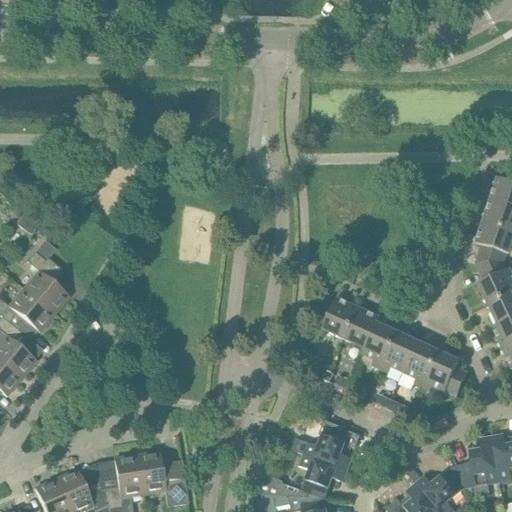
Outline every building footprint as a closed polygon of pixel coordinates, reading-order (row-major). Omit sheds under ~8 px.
[(490,201),(511,208),(511,183),(497,179),(490,201)] [(511,208),(490,201),(483,223),(511,232),(511,208)] [(482,247),(475,266),(503,264),(506,255),(509,256),(511,246),(511,232),(483,223),(476,245),(482,247)] [(38,274),(23,291),(54,316),(69,299),(52,285),(62,273),(47,260),(45,263),(35,254),(27,264),(38,274)] [(503,264),(475,266),(484,283),(478,285),(488,306),(511,295),(511,275),(510,271),(507,272),(503,264)] [(0,317),(1,319),(2,319),(9,325),(9,324),(16,315),(39,334),(54,316),(23,291),(9,309),(0,301),(0,317)] [(492,329),(493,330),(511,320),(511,295),(488,306),(498,327),(492,329)] [(323,331),(344,341),(358,309),(337,300),(323,331)] [(361,356),(362,356),(379,319),(358,309),(344,341),(364,351),(361,356)] [(21,334),(9,324),(9,325),(2,319),(1,319),(0,320),(0,333),(5,338),(0,344),(0,363),(21,381),(36,363),(13,344),(21,334)] [(372,367),(380,371),(397,334),(377,325),(380,319),(379,319),(362,356),(374,362),(372,367)] [(511,320),(493,330),(502,350),(511,345),(511,320)] [(403,375),(418,343),(397,334),(380,371),(388,375),(391,369),(403,375)] [(413,386),(421,390),(441,348),(433,344),(430,349),(418,343),(403,375),(416,381),(413,386)] [(511,371),(511,345),(502,350),(511,371)] [(449,351),(441,348),(421,390),(430,394),(432,388),(445,394),(446,393),(457,398),(467,375),(457,370),(460,363),(447,357),(449,351)] [(319,367),(308,362),(304,372),(329,384),(334,375),(318,369),(319,367)] [(0,393),(6,399),(21,381),(0,363),(0,393)] [(334,386),(345,392),(349,383),(338,378),(334,386)] [(345,392),(364,400),(368,391),(349,383),(345,392)] [(373,405),(387,411),(391,402),(377,396),(373,405)] [(387,411),(404,418),(408,409),(391,402),(387,411)] [(308,444),(304,457),(347,473),(352,461),(347,459),(350,448),(356,450),(360,437),(349,433),(348,435),(344,433),(345,430),(324,422),(319,437),(322,438),(319,448),(308,444)] [(285,450),(289,438),(281,435),(276,447),(285,450)] [(511,438),(505,440),(504,436),(491,439),(500,485),(511,482),(510,471),(511,471),(511,438)] [(458,476),(465,491),(500,485),(491,439),(479,441),(481,451),(470,453),(472,465),(461,467),(462,474),(458,476)] [(165,493),(168,508),(188,505),(181,462),(161,465),(160,454),(137,458),(142,497),(165,493)] [(309,472),(302,494),(282,486),(283,484),(265,477),(257,496),(261,496),(325,502),(333,481),(343,484),(347,473),(304,457),(301,463),(299,468),(309,472)] [(130,511),(128,499),(142,497),(137,458),(114,461),(118,490),(103,493),(108,511),(130,511)] [(465,491),(458,476),(455,478),(450,471),(432,486),(425,478),(415,486),(437,511),(453,511),(448,505),(465,491)] [(78,472),(56,481),(69,511),(84,511),(108,511),(103,493),(89,499),(78,472)] [(69,511),(56,481),(35,491),(43,511),(69,511)] [(437,511),(415,486),(406,494),(409,498),(400,505),(397,500),(385,510),(386,511),(437,511)] [(281,511),(290,511),(331,511),(332,511),(327,511),(325,502),(261,496),(263,511),(281,511)]
